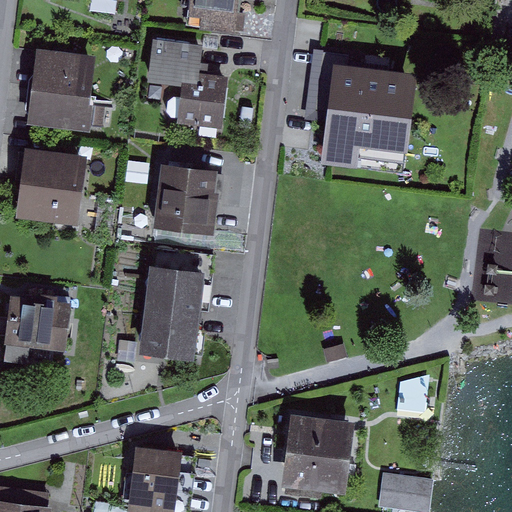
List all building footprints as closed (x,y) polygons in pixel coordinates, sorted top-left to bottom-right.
[(245,0),(199,0),(199,3),(245,8),(245,0)] [(91,8),(90,17),(119,20),(120,10),(91,8)] [(207,42),(162,36),(157,76),(193,80),(188,116),(229,121),(234,81),(203,77),(207,42)] [(92,56),(41,51),(34,118),(85,123),(92,56)] [(412,74),(340,66),(329,154),(360,157),(362,145),(403,150),(412,74)] [(28,151),(22,209),(75,215),(82,158),(28,151)] [(214,169),(166,164),(159,221),(212,227),(216,193),(212,192),(214,169)] [(199,272),(155,268),(147,344),(191,349),(199,272)] [(511,276),(487,278),(488,310),(511,309),(511,276)] [(67,304),(16,298),(12,337),(63,342),(67,304)] [(344,343),(323,348),(326,362),(347,356),(344,343)] [(400,384),(399,420),(428,421),(429,384),(400,384)] [(298,419),(290,477),(341,485),(349,426),(298,419)] [(140,450),(133,505),(174,510),(181,455),(140,450)] [(441,479),(394,473),(390,506),(437,511),(441,479)] [(42,495),(0,488),(0,511),(46,511),(47,507),(41,506),(42,495)]
